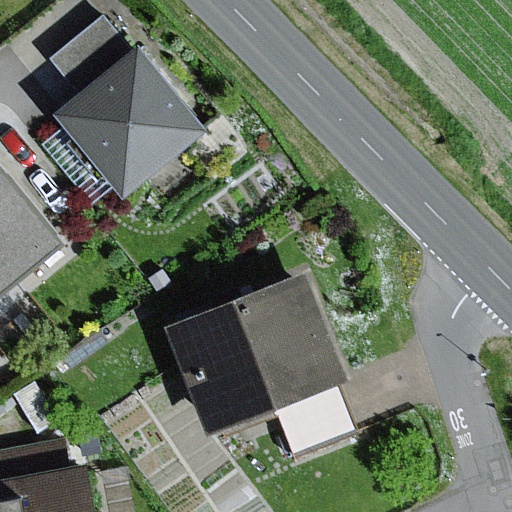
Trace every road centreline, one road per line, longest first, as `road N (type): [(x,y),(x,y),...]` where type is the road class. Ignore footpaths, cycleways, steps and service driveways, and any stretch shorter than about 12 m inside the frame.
road 1 (primary): [(488,270),(221,0)]
road 2 (residential): [(488,270),(453,317),(449,350),(494,499)]
